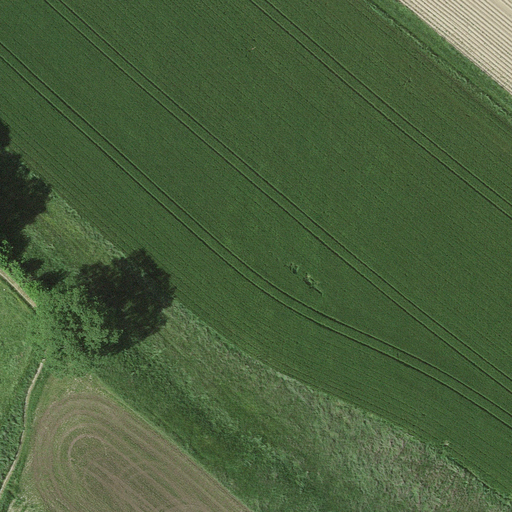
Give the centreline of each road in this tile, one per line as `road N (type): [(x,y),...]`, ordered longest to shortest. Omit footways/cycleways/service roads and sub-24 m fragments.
road 1 (track): [(390,0),(511,98)]
road 2 (track): [(0,484),(44,342)]
